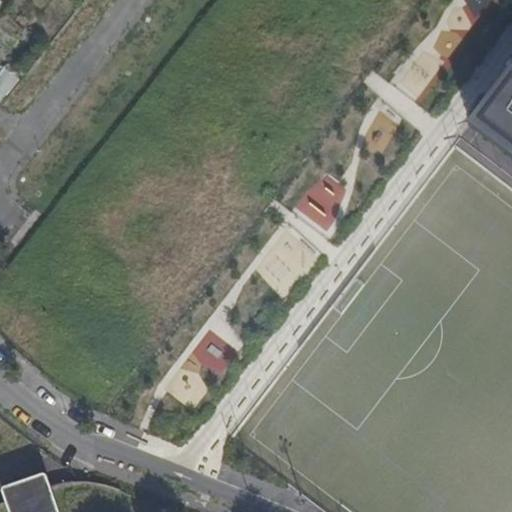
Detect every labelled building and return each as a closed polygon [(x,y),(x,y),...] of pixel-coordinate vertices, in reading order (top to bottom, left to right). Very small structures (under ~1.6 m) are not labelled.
[(151,78),(158,66),(132,50),(125,62),(151,78)] [(511,72),(471,123),(511,156),(511,72)] [(83,117),(108,137),(140,96),(116,77),(83,117)] [(35,184),(62,202),(103,137),(76,120),(35,184)] [(321,171),(297,209),(325,227),(349,190),(321,171)] [(7,493),(10,504),(54,488),(51,480),(49,477),(47,477),(9,490),(7,493)] [(62,511),(54,488),(10,504),(13,511),(62,511)]
